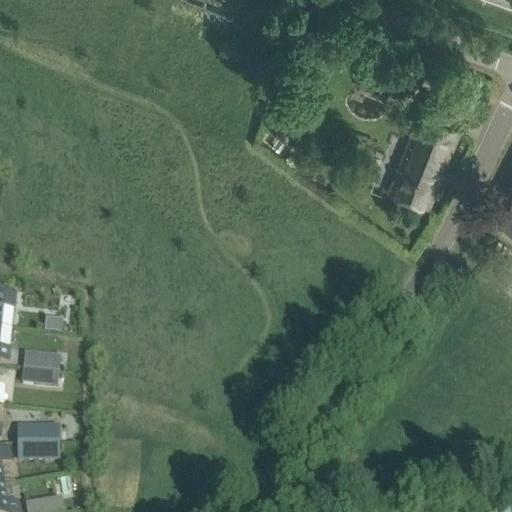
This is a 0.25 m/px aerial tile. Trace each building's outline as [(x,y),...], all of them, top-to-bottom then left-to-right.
[(379,81),(375,94),(386,98),(391,86),(379,81)] [(430,209),(465,121),(423,104),(388,192),(430,209)] [(277,154),(288,142),(277,133),(267,145),(277,154)] [(511,187),(497,217),(511,224),(511,187)] [(0,328),(1,329),(3,309),(15,310),(16,296),(0,294),(0,328)] [(46,320),(45,333),(62,335),(64,322),(46,320)] [(0,362),(9,364),(11,349),(0,348),(0,336),(1,329),(0,328),(0,362)] [(41,356),(39,371),(60,373),(61,358),(41,356)] [(35,372),(34,384),(51,386),(52,374),(35,372)] [(127,464),(126,444),(116,444),(116,465),(127,464)] [(0,451),(0,485),(3,485),(0,466),(12,464),(10,450),(0,451)] [(3,485),(0,485),(0,511),(19,511),(18,503),(6,505),(4,488),(3,485)] [(48,511),(47,503),(27,506),(27,511),(48,511)]
